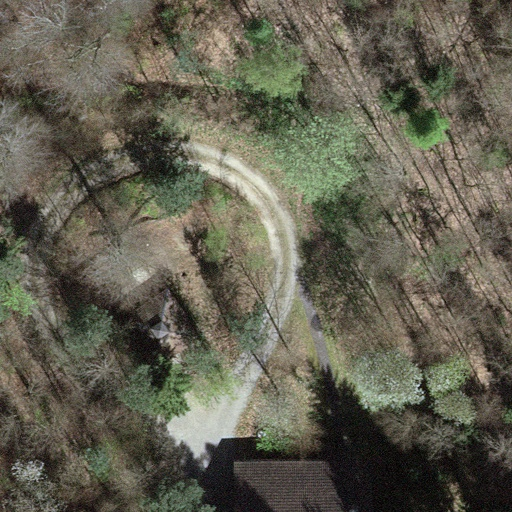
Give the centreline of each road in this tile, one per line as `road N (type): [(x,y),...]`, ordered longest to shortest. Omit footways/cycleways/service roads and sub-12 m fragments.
road 1 (track): [(209,511),(202,422),(233,388),(290,260),(273,198),(222,152),(154,144),(89,165),(59,187),(41,214),(28,255),(36,320),(81,372),(148,404)]
road 2 (track): [(0,78),(155,62),(215,69),(261,88),(289,118),(302,152),(290,260),(336,433)]
